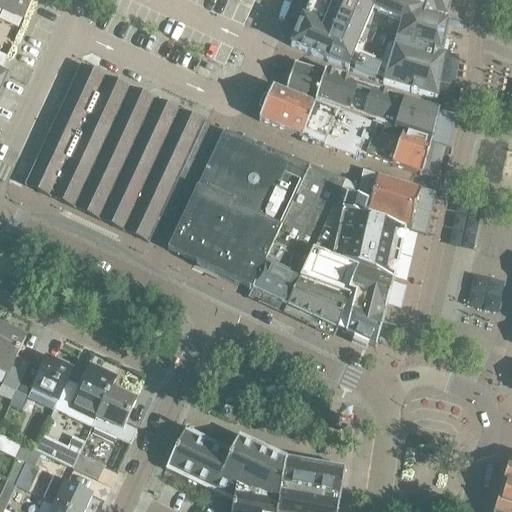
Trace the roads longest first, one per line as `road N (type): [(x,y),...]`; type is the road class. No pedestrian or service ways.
road 1 (residential): [(214,313),(0,215)]
road 2 (residential): [(183,385),(0,298)]
road 3 (residential): [(386,396),(214,313)]
road 4 (residential): [(0,174),(76,0)]
road 5 (residential): [(125,511),(183,385)]
road 6 (unclassified): [(490,426),(485,400),(472,387),(427,376),(386,396)]
